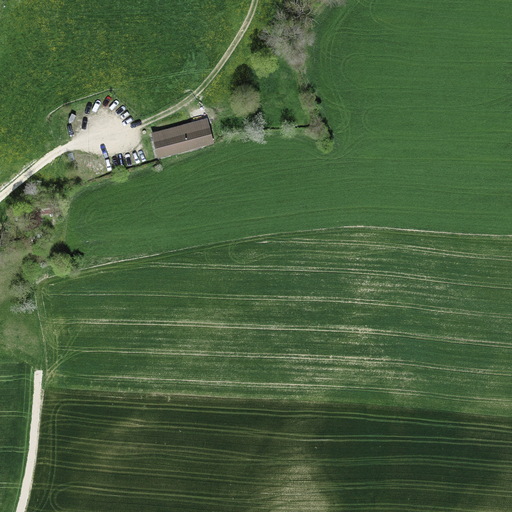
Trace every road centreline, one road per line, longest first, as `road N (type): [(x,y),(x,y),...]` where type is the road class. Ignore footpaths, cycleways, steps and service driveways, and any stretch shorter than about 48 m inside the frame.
road 1 (residential): [(192,100),(70,144),(0,196)]
road 2 (track): [(20,511),(40,375)]
road 3 (track): [(256,0),(231,51),(192,100)]
